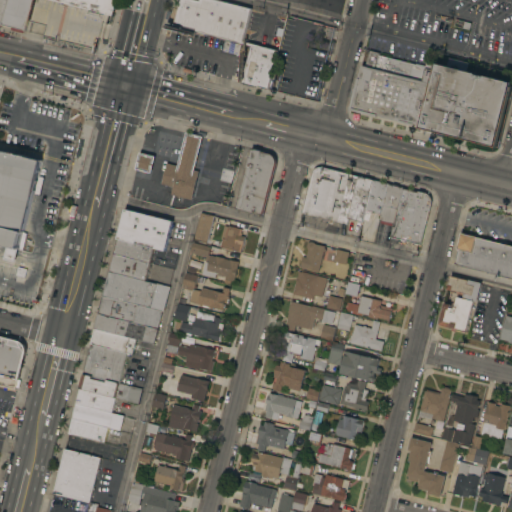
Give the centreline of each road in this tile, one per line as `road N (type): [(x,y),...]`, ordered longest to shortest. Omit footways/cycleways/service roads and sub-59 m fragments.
road 1 (residential): [(304,134),(209,511)]
road 2 (residential): [(458,173),(373,511)]
road 3 (primary): [(98,192),(60,335)]
road 4 (residential): [(362,0),(327,140)]
road 5 (primary): [(458,173),(327,140)]
